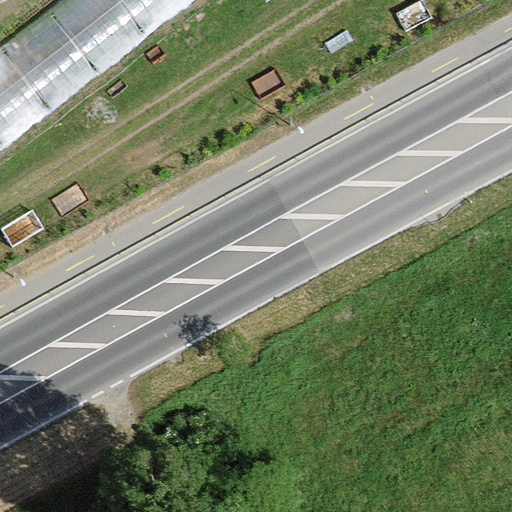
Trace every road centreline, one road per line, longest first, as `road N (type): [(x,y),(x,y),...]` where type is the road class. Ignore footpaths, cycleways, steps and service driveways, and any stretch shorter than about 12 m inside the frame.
road 1 (secondary): [(511,110),(0,388)]
road 2 (track): [(88,340),(179,511)]
